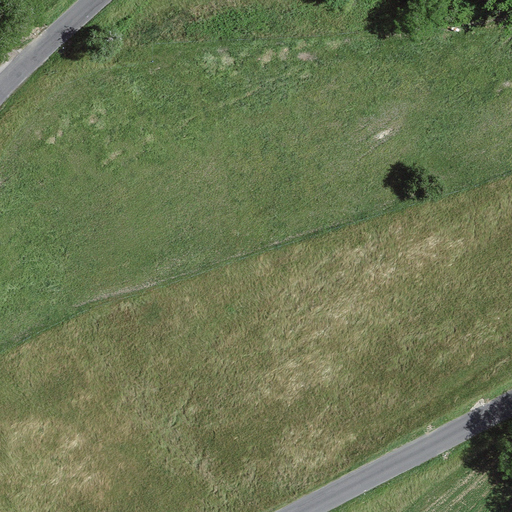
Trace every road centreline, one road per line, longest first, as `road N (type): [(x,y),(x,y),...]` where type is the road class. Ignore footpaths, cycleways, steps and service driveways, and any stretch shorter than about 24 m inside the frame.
road 1 (tertiary): [(511,406),(310,511)]
road 2 (tertiary): [(0,91),(98,0)]
